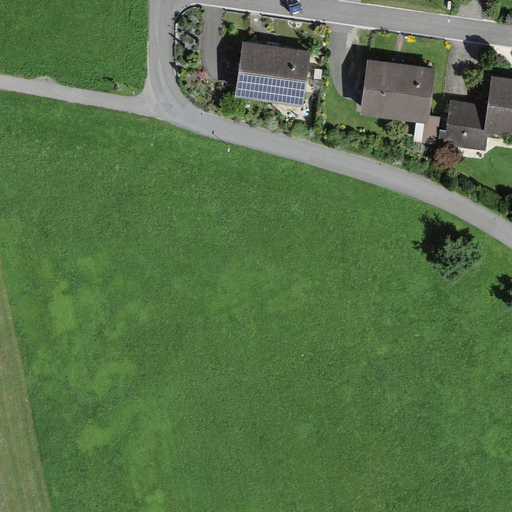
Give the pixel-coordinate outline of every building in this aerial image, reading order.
[(243,38),(235,93),(304,102),(312,48),(243,38)] [(367,55),(360,110),(417,117),(429,119),(430,113),(436,64),(367,55)] [(489,128),(511,130),(511,75),(492,73),(487,104),(484,127),(489,128)] [(487,104),(451,99),(445,142),(486,148),(489,128),(484,127),(487,104)] [(414,140),(437,143),(441,114),(430,113),(429,119),(417,117),(414,140)]
